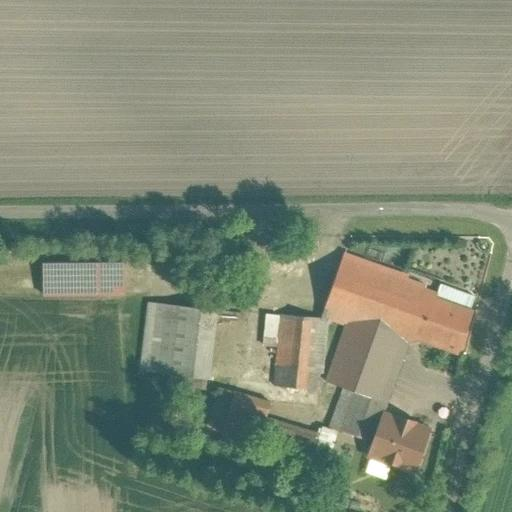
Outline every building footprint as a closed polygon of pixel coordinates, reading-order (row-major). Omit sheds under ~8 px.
[(433,426),(386,410),(412,336),(456,352),(475,296),(346,251),(323,313),(349,323),(326,392),(340,397),(331,425),(373,439),(367,456),(417,473),(433,426)] [(125,259),(43,260),(43,292),(125,291),(125,259)] [(209,379),(218,309),(151,301),(142,371),(209,379)] [(325,389),(330,318),(269,313),(266,344),(278,345),(275,385),(325,389)] [(218,424),(226,391),(215,389),(207,421),(218,424)] [(227,392),(219,426),(277,438),(275,449),(307,456),(312,431),(262,421),(267,400),(227,392)]
